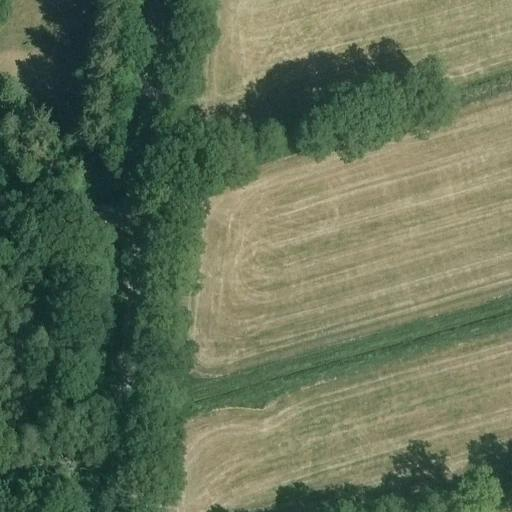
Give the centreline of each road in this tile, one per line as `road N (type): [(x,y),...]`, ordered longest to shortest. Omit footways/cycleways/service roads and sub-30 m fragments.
road 1 (unclassified): [(114,511),(158,0)]
road 2 (track): [(0,217),(140,210)]
